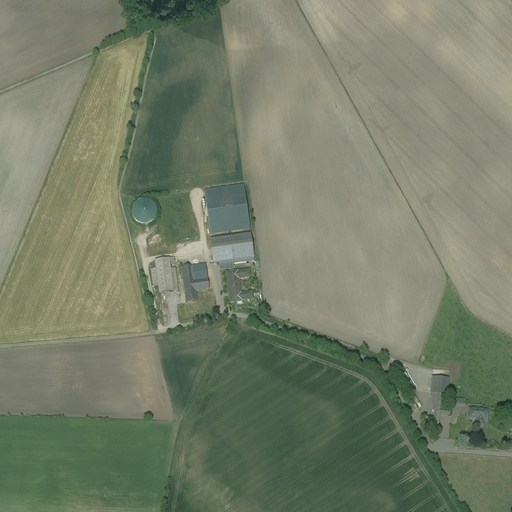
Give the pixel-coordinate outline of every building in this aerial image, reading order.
[(244,186),(205,192),(211,234),(249,229),(244,186)] [(132,217),(135,221),(139,224),(144,225),(149,224),(153,222),(156,218),(157,213),(156,208),(154,204),(150,201),(146,200),(141,200),(136,203),(133,207),(132,212),(132,217)] [(250,235),(210,240),(213,264),(218,263),(219,267),(254,262),(250,235)] [(173,258),(154,261),(159,294),(178,291),(175,269),(171,269),(170,265),(174,264),(173,258)] [(205,265),(181,268),(186,303),(197,301),(195,292),(208,290),(209,290),(205,265)] [(237,272),(226,273),(230,303),(242,302),(242,301),(253,300),(252,292),(241,294),(239,280),(250,278),(249,271),(238,272),(237,272)] [(441,394),(431,393),(428,423),(431,424),(438,424),(439,415),(439,411),(441,394)] [(488,411),(469,410),(469,412),(468,412),(468,414),(469,415),(468,419),(476,420),(476,426),(483,426),(483,420),(487,421),(488,411)]
